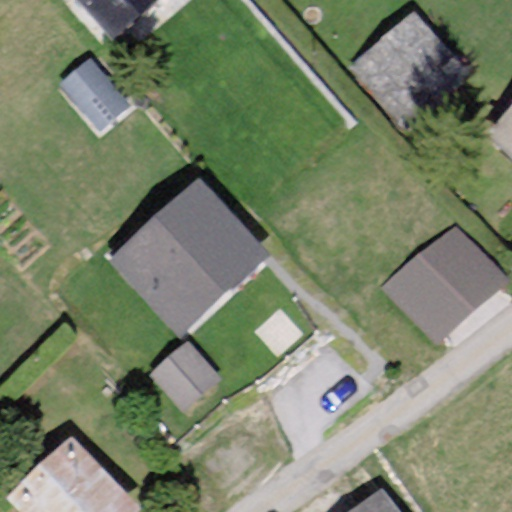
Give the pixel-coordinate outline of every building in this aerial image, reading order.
[(69,0),(109,49),(169,0),(69,0)] [(412,20),(349,73),(403,137),(466,84),(412,20)] [(88,66),(61,87),(102,137),(129,115),(88,66)] [(511,122),(487,148),(511,171),(511,122)] [(198,178),(108,260),(179,338),(269,257),(198,178)] [(456,234),(392,287),(443,348),(507,295),(456,234)] [(187,342),(151,375),(186,412),(221,379),(187,342)] [(72,437),(8,498),(21,511),(136,511),(141,508),(72,437)] [(398,511),(382,489),(349,511),(398,511)]
